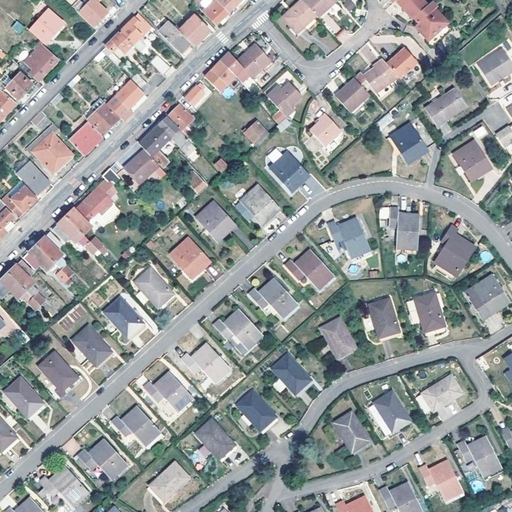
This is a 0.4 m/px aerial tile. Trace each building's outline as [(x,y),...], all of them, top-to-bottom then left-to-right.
[(72,8),(82,18),(94,29),(109,13),(98,4),(101,0),(85,0),(82,3),(79,0),(72,8)] [(230,13),(216,0),(215,0),(203,12),(217,26),(230,13)] [(216,0),(230,13),(243,0),(216,0)] [(331,8),(338,2),(336,0),(308,0),(305,4),(317,18),(318,19),(321,17),(331,8)] [(413,20),(428,6),(422,0),(398,0),(396,2),(402,11),(411,21),(413,20)] [(317,18),(305,4),(303,2),(283,20),(292,29),(297,35),(303,30),(317,18)] [(438,9),(432,2),(428,6),(413,20),(418,26),(416,28),(421,33),(428,42),(426,43),(432,50),(452,32),(435,12),(438,9)] [(334,12),(331,8),(321,17),(325,21),(334,12)] [(48,11),(30,30),(46,44),(64,25),(48,11)] [(139,15),(121,33),(134,46),(140,40),(143,37),(150,30),(152,32),(154,30),(139,15)] [(209,29),(200,19),(193,26),(191,23),(189,25),(188,25),(179,33),(191,45),(194,48),(203,39),(201,37),(209,29)] [(59,59),(43,45),(44,44),(22,24),(18,21),(12,26),(20,34),(22,32),(30,39),(28,40),(35,46),(37,44),(40,46),(25,63),(26,64),(22,68),(38,81),(59,59)] [(161,35),(181,54),(191,45),(179,33),(171,25),(161,35)] [(201,37),(203,39),(211,31),(209,29),(201,37)] [(305,33),(303,30),(297,35),(292,29),(289,32),(297,40),(305,33)] [(343,29),(336,36),(342,42),(349,35),(343,29)] [(121,33),(103,51),(107,55),(112,60),(118,67),(122,63),(113,54),(118,49),(125,55),(134,46),(121,33)] [(426,43),(428,42),(421,33),(418,35),(426,43)] [(258,46),(239,63),(253,79),(264,69),(267,72),(275,66),(258,46)] [(386,64),(399,78),(413,66),(405,57),(408,54),(403,49),(386,64)] [(488,88),(511,73),(511,69),(500,52),(475,69),(488,88)] [(242,67),(229,54),(223,61),(234,74),(242,67)] [(416,63),(408,54),(405,57),(413,66),(416,63)] [(112,60),(107,55),(101,60),(106,65),(112,60)] [(171,68),(158,55),(150,62),(163,76),(171,68)] [(216,69),(207,78),(216,87),(222,81),(227,87),(233,81),(242,90),(245,87),(234,74),(223,61),(215,68),(216,69)] [(354,76),(359,84),(365,80),(374,93),(393,81),(380,62),(372,67),(374,69),(363,76),(360,72),(354,76)] [(21,75),(8,88),(20,100),(33,86),(21,75)] [(78,75),(73,80),(76,84),(82,78),(78,75)] [(280,86),(288,80),(284,75),(276,81),(280,86)] [(149,86),(139,76),(133,82),(143,92),(149,86)] [(143,92),(133,82),(117,97),(130,110),(146,95),(143,92)] [(352,115),(371,98),(357,82),(338,100),(352,115)] [(268,97),(287,119),(295,112),(292,108),(303,98),(290,84),(283,91),(279,87),(268,97)] [(205,95),(198,87),(185,100),(196,111),(199,109),(195,105),(205,95)] [(0,122),(17,104),(0,88),(0,122)] [(457,90),(427,110),(437,127),(453,117),(454,118),(469,109),(457,90)] [(105,106),(100,100),(89,110),(94,116),(105,106)] [(119,120),(105,106),(94,116),(89,121),(104,135),(119,120)] [(180,106),(168,118),(183,133),(195,120),(180,106)] [(325,114),(329,118),(335,112),(331,108),(325,114)] [(43,115),(40,112),(30,122),(44,138),(49,132),(54,127),(43,115)] [(295,112),(287,119),(292,120),(296,114),(295,112)] [(320,122),(310,131),(325,146),(341,130),(329,118),(325,114),(318,120),(320,122)] [(384,115),(377,121),(383,128),(390,122),(384,115)] [(168,118),(159,127),(171,139),(171,140),(180,150),(189,141),(168,118)] [(285,118),(276,127),(281,132),(290,123),(285,118)] [(401,161),(433,140),(420,120),(387,141),(401,161)] [(244,132),(257,145),(269,134),(258,122),(248,131),(246,129),(244,132)] [(104,138),(88,123),(69,141),(85,157),(104,138)] [(440,126),(444,135),(451,132),(447,123),(440,126)] [(481,126),(473,130),(476,135),(484,130),(481,126)] [(158,152),(171,140),(171,139),(159,127),(141,145),(154,157),(152,158),(164,170),(170,164),(158,152)] [(511,134),(508,128),(499,134),(507,147),(511,143),(511,134)] [(52,136),(49,132),(44,138),(30,150),(33,153),(52,136)] [(494,138),(502,150),(507,147),(499,134),(494,138)] [(52,136),(33,153),(53,175),(72,157),(52,136)] [(475,141),(455,154),(471,181),(491,168),(475,141)] [(141,146),(114,172),(118,177),(124,171),(146,151),(141,146)] [(161,168),(146,151),(124,171),(139,188),(161,168)] [(272,169),(294,192),(300,187),(298,185),(309,175),(290,153),(272,169)] [(32,163),(29,160),(15,172),(18,175),(32,163)] [(221,160),(215,166),(222,174),(228,168),(221,160)] [(32,163),(18,175),(37,196),(51,183),(32,163)] [(111,170),(104,177),(109,183),(113,182),(115,184),(120,179),(118,177),(114,172),(111,170)] [(207,186),(195,172),(185,180),(188,184),(182,188),(186,192),(191,188),(198,195),(207,186)] [(313,178),(309,175),(298,185),(300,187),(301,189),(313,178)] [(13,200),(26,187),(23,183),(9,195),(13,200)] [(269,219),(281,208),(261,186),(243,202),(265,226),(271,221),(269,219)] [(38,200),(26,187),(13,200),(9,195),(2,201),(6,206),(18,219),(38,200)] [(66,218),(85,237),(92,229),(91,228),(87,223),(94,217),(98,222),(116,206),(108,199),(114,194),(114,190),(111,187),(105,189),(102,192),(84,208),(83,206),(76,213),(74,211),(66,218)] [(225,236),(237,224),(218,203),(199,219),(221,242),(226,237),(225,236)] [(284,211),(281,208),(269,219),(271,221),(272,222),(284,211)] [(392,249),(413,251),(417,217),(395,214),(396,210),(387,208),(385,228),(394,228),(392,249)] [(0,240),(0,241),(13,228),(9,223),(15,218),(7,211),(0,217),(0,240)] [(94,217),(87,223),(91,228),(98,222),(94,217)] [(85,237),(66,218),(53,232),(66,245),(72,240),(76,244),(79,242),(84,248),(89,243),(84,237),(85,237)] [(351,259),(369,250),(355,218),(335,227),(333,223),(326,227),(334,244),(342,240),(351,259)] [(240,227),(237,224),(225,236),(226,237),(227,238),(240,227)] [(435,265),(453,277),(472,248),(453,236),(456,232),(449,227),(439,243),(446,247),(435,265)] [(37,247),(57,267),(58,268),(64,263),(61,259),(63,257),(56,250),(62,245),(50,234),(37,247)] [(96,240),(92,244),(98,251),(103,247),(96,240)] [(198,272),(211,261),(191,240),(174,255),(195,279),(200,274),(198,272)] [(98,251),(92,244),(87,248),(94,255),(98,251)] [(57,267),(37,247),(24,259),(36,271),(41,266),(48,273),(50,271),(52,273),(57,267)] [(103,247),(98,251),(103,256),(107,252),(103,247)] [(369,250),(351,259),(353,263),(371,254),(369,250)] [(333,278),(311,252),(294,266),(291,262),(285,268),(297,282),(304,277),(317,292),(333,278)] [(214,264),(211,261),(198,272),(200,274),(201,275),(214,264)] [(22,262),(9,274),(27,293),(32,298),(38,292),(33,287),(34,286),(28,279),(33,273),(22,262)] [(453,277),(435,265),(433,269),(451,280),(453,277)] [(62,272),(69,279),(74,275),(67,268),(62,272)] [(161,307),(177,293),(154,268),(139,281),(161,307)] [(73,283),(69,279),(62,272),(58,276),(69,287),(73,283)] [(27,293),(9,274),(0,283),(0,297),(3,300),(12,292),(20,300),(21,299),(23,301),(25,299),(30,304),(34,300),(32,298),(27,293)] [(490,277),(471,290),(488,316),(508,303),(490,277)] [(333,278),(317,292),(320,295),(336,281),(333,278)] [(255,292),(249,298),(261,311),(267,306),(281,321),(297,307),(274,281),(258,296),(255,292)] [(180,297),(177,293),(161,307),(165,311),(180,297)] [(421,334),(441,327),(428,294),(409,302),(421,334)] [(39,296),(34,300),(41,307),(46,303),(39,296)] [(131,336),(147,322),(124,297),(109,311),(131,336)] [(41,307),(34,300),(30,304),(37,312),(41,307)] [(377,340),(398,334),(387,301),(367,307),(377,340)] [(58,321),(66,331),(87,313),(79,303),(58,321)] [(219,322),(213,328),(225,342),(232,336),(246,352),(261,338),(238,312),(222,326),(219,322)] [(335,360),(354,351),(338,320),(319,329),(335,360)] [(150,326),(147,322),(131,336),(135,340),(150,326)] [(99,365),(114,351),(91,326),(76,339),(99,365)] [(441,327),(421,334),(423,338),(443,331),(441,327)] [(398,334),(377,340),(378,344),(399,338),(398,334)] [(187,356),(180,362),(193,376),(200,370),(214,385),(229,371),(218,359),(206,346),(191,360),(187,356)] [(65,391),(80,377),(57,351),(42,365),(65,391)] [(117,354),(114,351),(99,365),(102,368),(117,354)] [(356,355),(354,351),(335,360),(337,364),(356,355)] [(286,357),(270,372),(294,397),(310,382),(286,357)] [(150,385),(143,391),(155,405),(162,399),(176,414),(192,400),(169,374),(153,388),(150,385)] [(448,376),(420,396),(432,413),(461,393),(448,376)] [(84,381),(80,377),(65,391),(68,395),(84,381)] [(31,417),(46,403),(23,378),(8,392),(31,417)] [(252,394),(236,409),(259,434),(275,420),(271,415),(252,394)] [(392,434),(410,423),(391,395),(374,406),(375,407),(370,410),(387,436),(392,433),(392,434)] [(49,406),(46,403),(31,417),(34,421),(49,406)] [(448,406),(437,410),(442,421),(452,416),(448,406)] [(118,419),(111,426),(123,440),(130,434),(144,449),(159,435),(136,409),(121,423),(118,419)] [(352,455),(371,442),(352,413),(334,425),(352,455)] [(0,446),(4,452),(20,438),(0,415),(0,446)] [(210,422),(194,437),(217,462),(233,448),(210,422)] [(413,427),(410,423),(392,434),(392,433),(387,436),(390,441),(413,427)] [(511,450),(511,433),(510,435),(507,431),(500,435),(509,452),(511,450)] [(23,441),(20,438),(4,452),(7,455),(23,441)] [(481,481),(499,472),(485,441),(465,450),(464,446),(456,449),(464,467),(472,463),(481,481)] [(373,447),(371,442),(352,455),(355,458),(373,447)] [(84,453),(78,459),(90,473),(96,467),(110,482),(126,468),(103,443),(87,457),(84,453)] [(426,469),(419,473),(426,489),(434,486),(444,505),(463,496),(448,464),(429,473),(426,469)] [(162,504),(188,480),(173,465),(148,489),(162,504)] [(45,479),(38,486),(51,499),(58,493),(72,509),(87,495),(64,470),(49,483),(45,479)] [(501,476),(499,472),(481,481),(483,485),(501,476)] [(387,491),(379,495),(387,511),(395,508),(397,511),(420,511),(408,486),(389,496),(387,491)] [(345,504),(337,508),(339,511),(372,511),(366,499),(347,508),(345,504)] [(12,511),(11,511),(8,511),(39,511),(30,501),(16,511),(12,511)]
